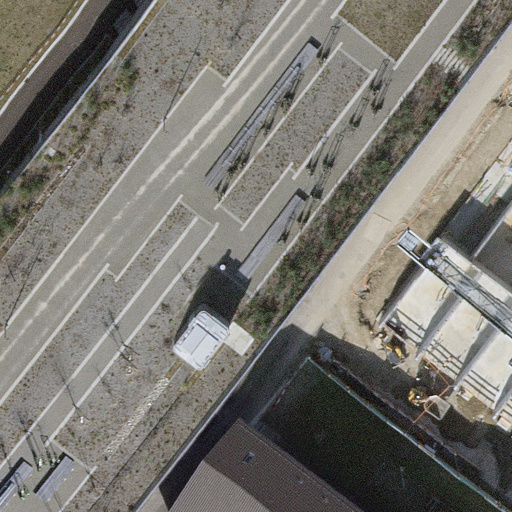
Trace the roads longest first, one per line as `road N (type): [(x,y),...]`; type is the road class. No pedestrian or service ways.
road 1 (motorway): [(0,499),(401,0)]
road 2 (motorway): [(256,0),(0,327)]
